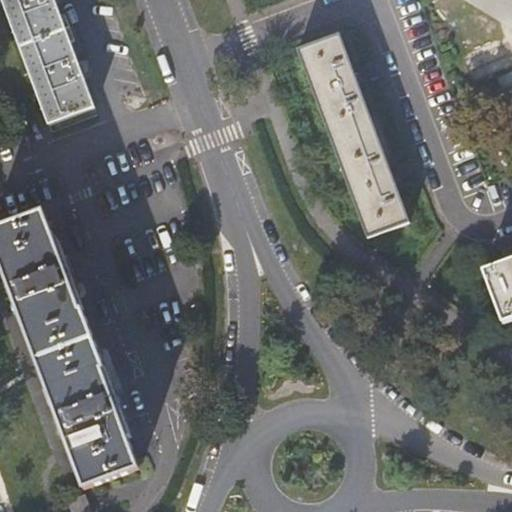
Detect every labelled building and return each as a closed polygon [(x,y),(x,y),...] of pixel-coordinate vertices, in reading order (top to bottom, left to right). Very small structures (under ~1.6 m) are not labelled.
[(95,117),(81,79),(78,72),(52,0),(0,0),(48,134),(95,117)] [(299,49),(369,238),(412,221),(342,33),(299,49)] [(61,279),(36,213),(0,226),(0,287),(76,489),(132,468),(108,406),(61,279)] [(511,252),(504,255),(507,261),(487,268),(506,320),(511,317),(511,252)] [(67,511),(84,511),(78,497),(63,502),(67,511)]
